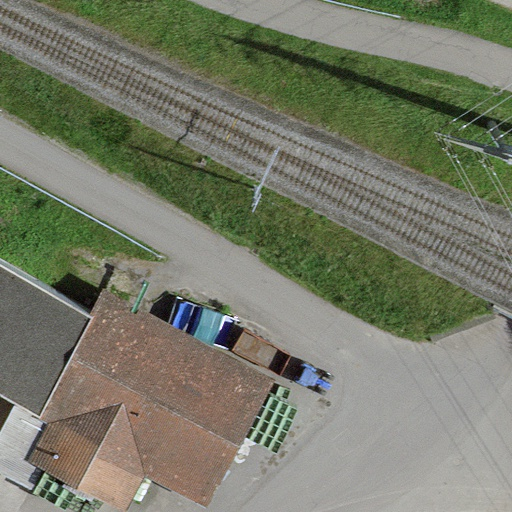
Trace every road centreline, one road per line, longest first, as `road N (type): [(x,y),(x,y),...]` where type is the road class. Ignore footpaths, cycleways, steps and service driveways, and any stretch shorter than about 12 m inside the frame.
road 1 (unclassified): [(429,401),(0,146)]
road 2 (unclassified): [(247,0),(511,70)]
road 3 (track): [(305,511),(429,401)]
